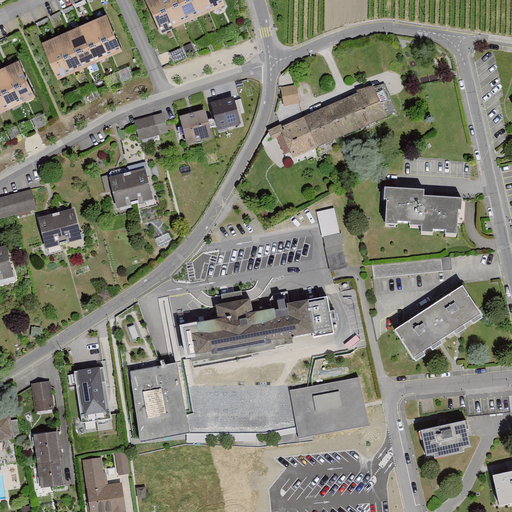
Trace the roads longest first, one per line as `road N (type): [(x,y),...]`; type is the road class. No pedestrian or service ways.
road 1 (unclassified): [(0,377),(168,269),(258,131),(271,61)]
road 2 (residential): [(0,181),(127,111),(271,61)]
road 3 (residential): [(455,36),(511,274)]
road 4 (residential): [(271,61),(368,27),(455,36)]
road 5 (residential): [(386,391),(511,378)]
road 6 (residential): [(386,391),(356,269)]
road 7 (residential): [(414,511),(386,391)]
